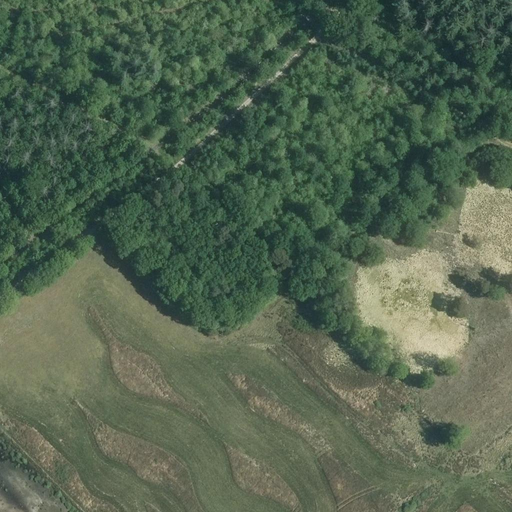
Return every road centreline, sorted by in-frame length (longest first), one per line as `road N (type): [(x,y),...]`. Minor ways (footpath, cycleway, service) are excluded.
road 1 (track): [(0,300),(175,167),(356,0)]
road 2 (track): [(485,126),(269,0)]
road 3 (track): [(209,0),(0,51)]
road 4 (track): [(175,167),(155,147),(0,64)]
